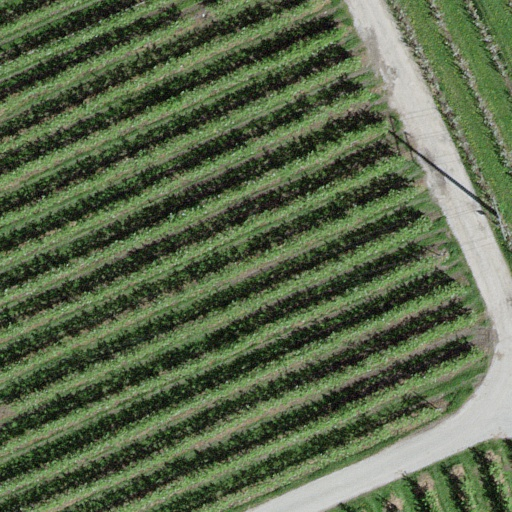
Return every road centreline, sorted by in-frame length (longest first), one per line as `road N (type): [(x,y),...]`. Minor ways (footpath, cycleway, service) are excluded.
road 1 (unclassified): [(511,345),(354,0)]
road 2 (unclassified): [(315,511),(511,416)]
